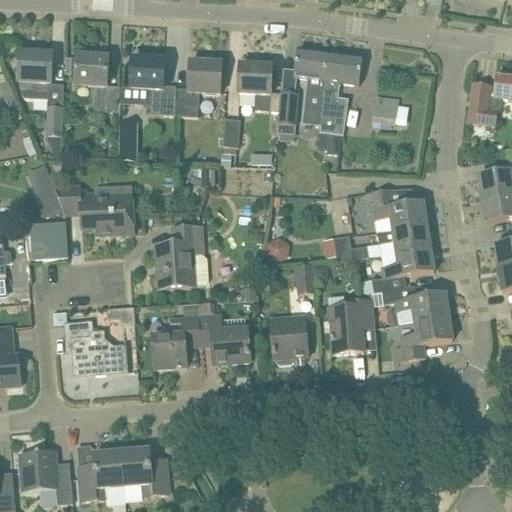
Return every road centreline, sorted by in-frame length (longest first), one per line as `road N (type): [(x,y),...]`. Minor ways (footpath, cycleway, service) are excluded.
road 1 (residential): [(51,422),(463,384)]
road 2 (residential): [(456,40),(96,5)]
road 3 (residential): [(463,384),(483,353),(445,166),(456,40)]
road 4 (residential): [(51,422),(42,286),(117,279)]
